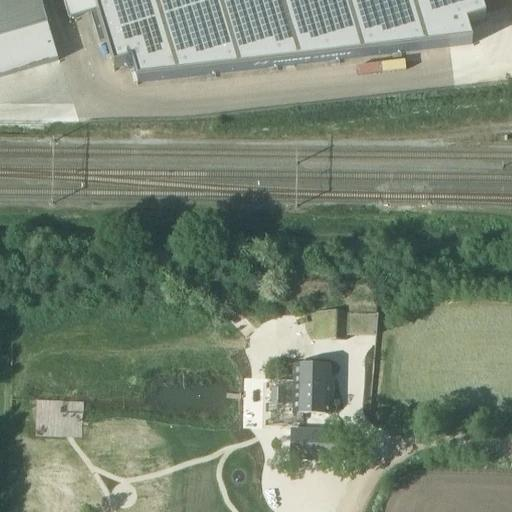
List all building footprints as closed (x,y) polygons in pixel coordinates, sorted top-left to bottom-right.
[(37,0),(0,0),(0,77),(55,61),(45,25),(37,0)] [(485,21),(478,0),(61,0),(68,21),(90,14),(99,43),(105,42),(113,70),(131,65),(137,84),(471,45),(466,26),(485,21)] [(295,366),(293,414),(330,416),(332,367),(295,366)] [(271,389),(270,406),(271,406),(283,406),(284,406),(285,389),(271,389)] [(290,429),(290,460),(341,463),(343,432),(290,429)] [(426,509),(428,491),(390,485),(387,504),(426,509)]
